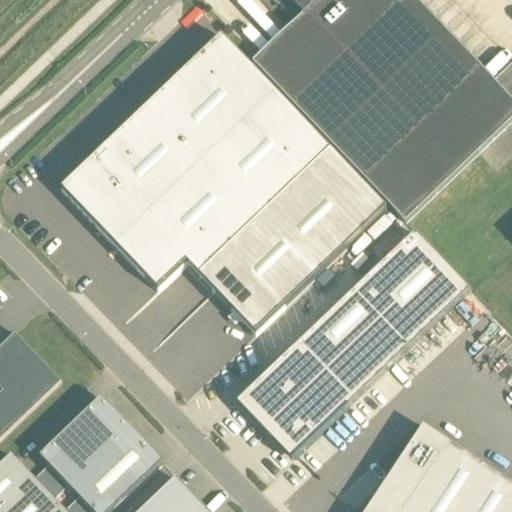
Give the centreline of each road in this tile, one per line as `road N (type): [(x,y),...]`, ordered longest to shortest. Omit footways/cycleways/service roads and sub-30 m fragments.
road 1 (unclassified): [(253,511),(0,240)]
road 2 (tertiary): [(0,150),(157,0)]
